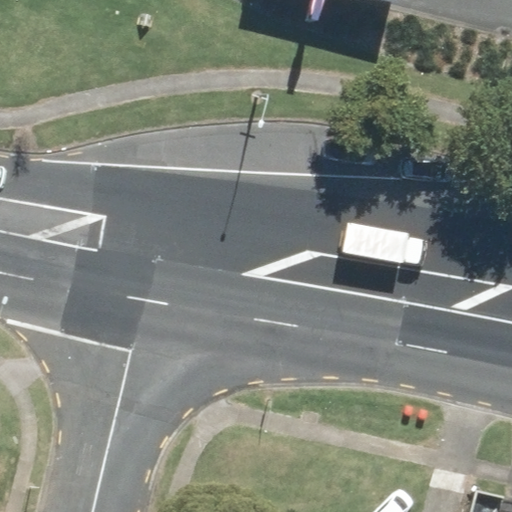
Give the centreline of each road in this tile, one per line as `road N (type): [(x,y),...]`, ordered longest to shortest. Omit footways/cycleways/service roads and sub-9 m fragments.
road 1 (secondary): [(511,320),(151,247)]
road 2 (residential): [(87,511),(151,247)]
road 3 (secondary): [(151,247),(0,212)]
